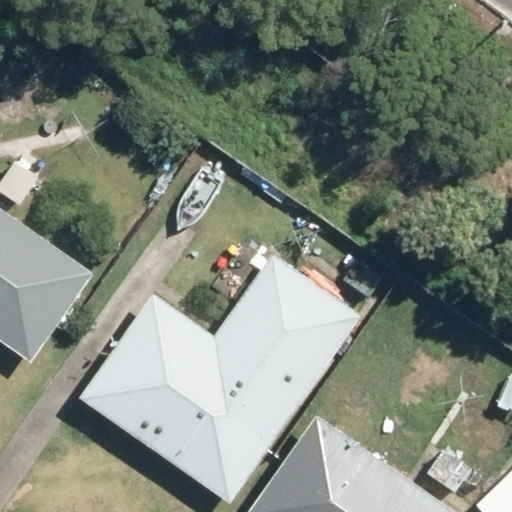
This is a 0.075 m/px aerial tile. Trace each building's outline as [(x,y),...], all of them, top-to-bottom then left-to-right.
[(11,146),(0,159),(0,198),(30,221),(60,183),(11,146)] [(81,274),(0,219),(0,355),(18,367),(81,274)] [(204,475),(205,474),(228,491),(349,319),(273,266),(217,346),(157,303),(91,393),(152,438),(165,447),(204,475)] [(445,511),(321,426),(261,511),(262,511),(445,511)] [(446,436),(418,473),(457,503),(485,467),(446,436)]
